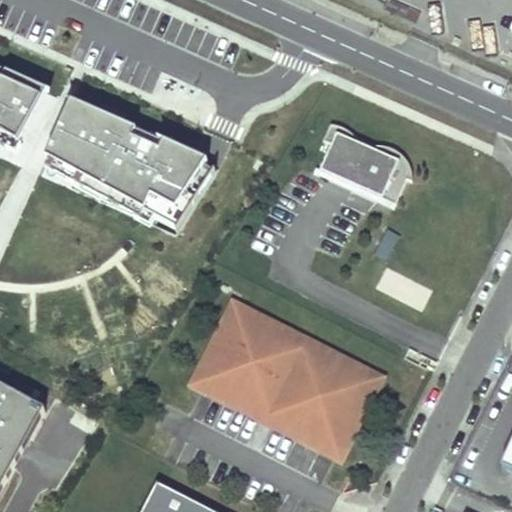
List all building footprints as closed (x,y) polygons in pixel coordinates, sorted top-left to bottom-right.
[(0,147),(17,157),(49,93),(0,71),(0,147)] [(177,232),(207,165),(70,103),(47,161),(177,232)] [(325,144),(336,149),(340,139),(403,166),(386,207),(396,211),(408,183),(414,185),(415,179),(413,170),(407,161),(398,155),(389,151),(379,150),(370,148),(360,143),(352,138),(346,133),(340,130),(332,129),(325,144)] [(336,149),(322,180),(386,207),(403,166),(340,139),(336,149)] [(377,380),(235,308),(198,382),(256,412),(259,405),(284,418),(281,424),(339,454),(377,380)] [(0,499),(46,415),(0,389),(0,499)] [(259,405),(256,412),(281,424),(284,418),(259,405)] [(511,444),(501,469),(511,474),(511,444)] [(210,511),(156,483),(140,511),(210,511)]
